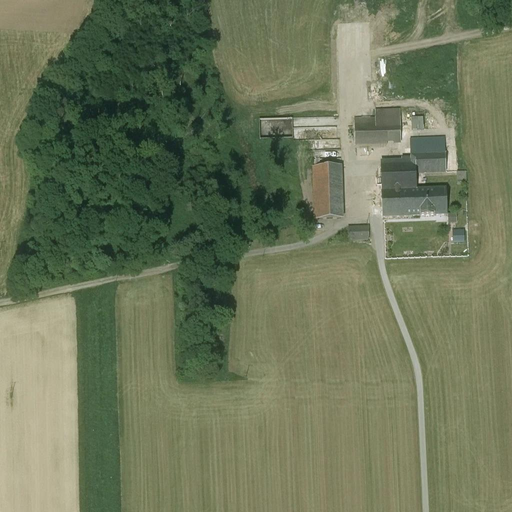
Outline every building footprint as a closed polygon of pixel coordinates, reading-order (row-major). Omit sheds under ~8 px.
[(375,118),(354,119),(355,147),(402,146),(401,109),(375,110),(375,118)] [(424,129),(425,117),(413,117),(413,129),(424,129)] [(380,160),(381,190),(417,189),(417,174),(445,173),(444,136),(409,138),(409,156),(400,156),(400,160),(380,160)] [(311,167),(313,221),(344,220),(342,167),(311,167)] [(458,180),(468,180),(467,171),(458,172),(458,180)] [(417,189),(381,190),(382,221),(446,218),(446,214),(444,187),(417,189)] [(456,214),(446,214),(446,218),(446,224),(456,224),(456,214)] [(367,225),(346,226),(347,242),(368,241),(367,225)]
